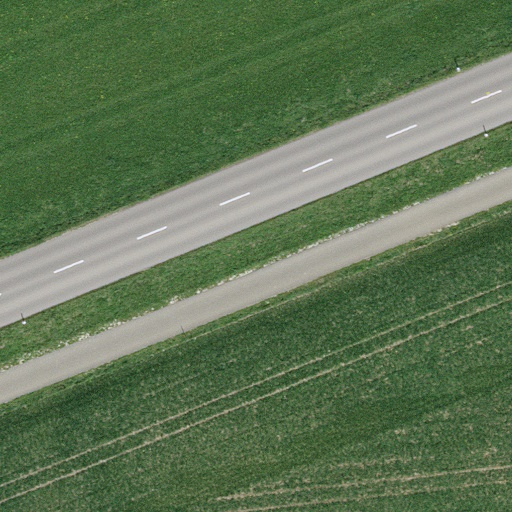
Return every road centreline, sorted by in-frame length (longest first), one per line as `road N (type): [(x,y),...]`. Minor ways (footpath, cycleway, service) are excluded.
road 1 (tertiary): [(511,90),(0,296)]
road 2 (track): [(511,191),(0,391)]
